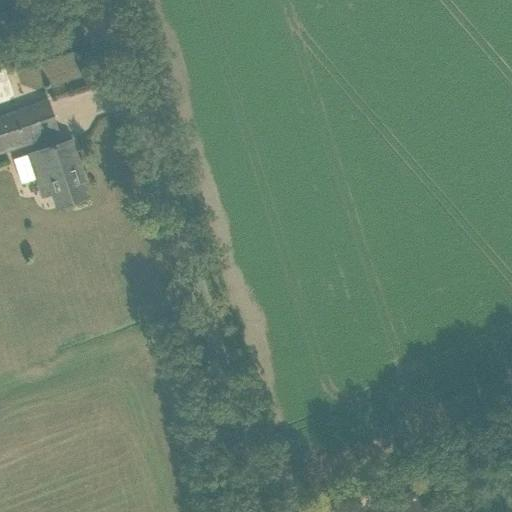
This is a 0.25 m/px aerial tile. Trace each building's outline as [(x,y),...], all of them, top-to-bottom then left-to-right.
[(5,10),(0,11),(0,26),(10,23),(5,10)] [(0,153),(39,140),(58,134),(47,101),(28,108),(0,117),(0,153)] [(76,176),(80,175),(70,142),(12,161),(20,186),(36,180),(42,198),(51,195),(56,209),(84,200),(76,176)] [(431,473),(438,497),(473,486),(465,462),(431,473)] [(433,511),(433,510),(427,491),(377,506),(378,511),(433,511)]
